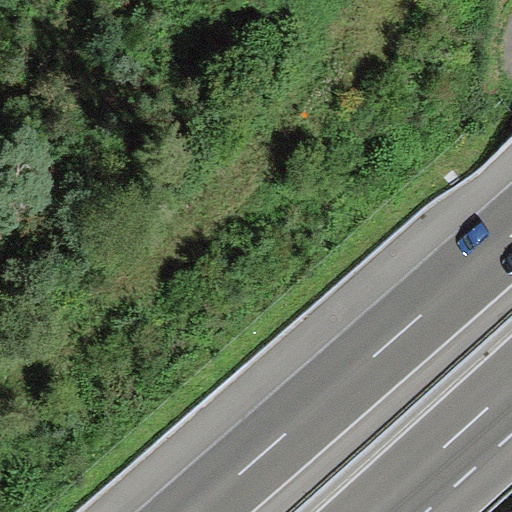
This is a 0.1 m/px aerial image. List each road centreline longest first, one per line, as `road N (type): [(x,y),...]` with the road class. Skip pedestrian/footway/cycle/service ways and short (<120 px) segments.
road 1 (motorway): [(511,236),(196,511)]
road 2 (motorway): [(373,511),(511,386)]
